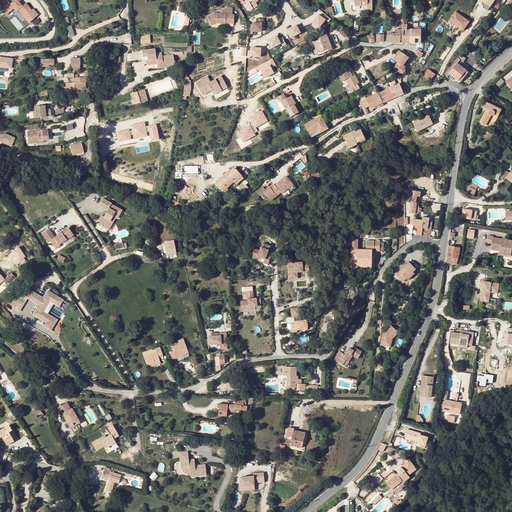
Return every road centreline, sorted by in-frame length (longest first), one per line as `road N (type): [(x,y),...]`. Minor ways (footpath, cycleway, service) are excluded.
road 1 (residential): [(442,245),(413,241),(399,250),(324,356),(238,362),(186,391),(48,386),(0,338)]
road 2 (tertiary): [(442,245),(432,300),(372,442),(352,476),(300,511)]
road 3 (residential): [(470,92),(453,83),(409,90),(404,81),(414,48),(357,43)]
road 4 (tertiary): [(470,92),(442,245)]
road 5 (residential): [(87,133),(100,45),(125,37),(126,0)]
road 6 (residential): [(11,511),(8,477),(16,459),(67,472),(80,511)]
